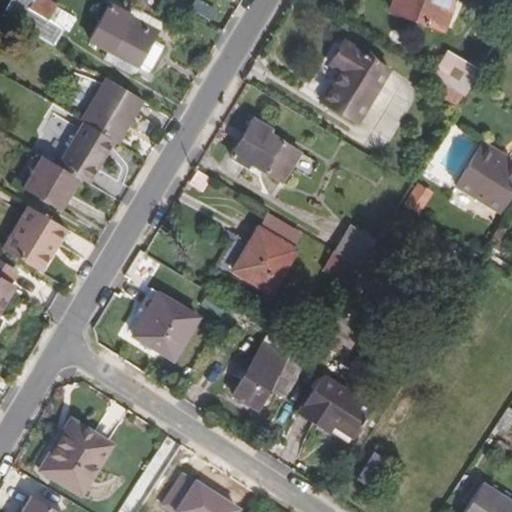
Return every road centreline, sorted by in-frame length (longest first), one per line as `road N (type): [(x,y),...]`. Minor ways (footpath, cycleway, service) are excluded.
road 1 (residential): [(61,343),(265,0)]
road 2 (unclassified): [(61,343),(318,511)]
road 3 (residential): [(0,447),(61,343)]
